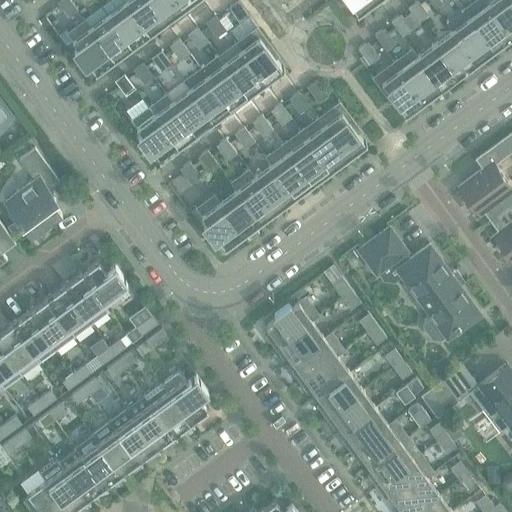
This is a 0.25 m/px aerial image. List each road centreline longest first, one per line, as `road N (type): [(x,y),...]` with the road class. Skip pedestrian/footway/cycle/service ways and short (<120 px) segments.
road 1 (residential): [(318,505),(203,335),(213,299)]
road 2 (residential): [(410,167),(245,290),(213,299)]
road 3 (residential): [(119,199),(0,37)]
road 4 (residential): [(511,309),(410,167)]
road 5 (residential): [(0,292),(119,199)]
road 6 (residential): [(213,299),(180,281),(119,199)]
road 7 (residential): [(511,92),(410,167)]
